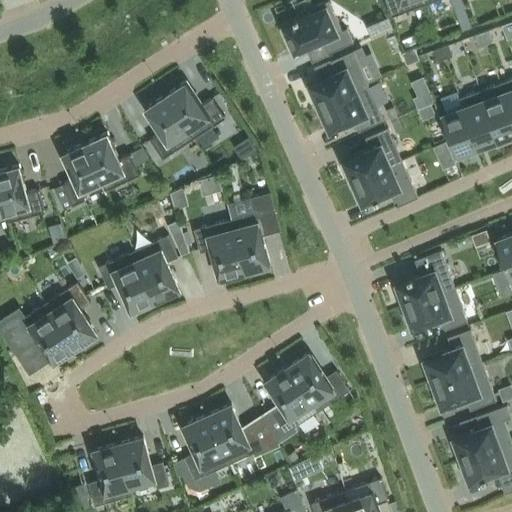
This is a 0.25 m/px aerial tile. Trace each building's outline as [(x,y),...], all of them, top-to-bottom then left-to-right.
[(295,19),(283,24),(286,31),(283,33),(289,45),(292,44),(295,51),(343,30),(329,0),(326,0),(313,6),(315,10),(299,17),(298,15),(294,17),(295,19)] [(386,0),(392,15),(426,3),(424,0),(386,0)] [(464,4),(456,7),(459,15),(467,11),(464,4)] [(389,15),(367,25),(372,36),(394,27),(389,15)] [(490,29),(482,31),(486,43),(494,40),(490,29)] [(475,34),(479,45),(486,43),(482,31),(475,34)] [(449,44),(442,46),(446,58),(453,55),(449,44)] [(442,46),(434,49),(438,60),(446,58),(442,46)] [(337,70),(309,82),(320,106),(369,84),(354,49),(332,59),(337,70)] [(511,77),(501,82),(511,112),(511,77)] [(212,96),(202,103),(187,80),(166,94),(195,137),(226,117),(212,96)] [(511,112),(501,82),(480,90),(498,139),(498,140),(511,134),(511,112)] [(369,84),(320,106),(330,130),(354,119),(359,130),(385,119),(369,84)] [(430,89),(413,97),(419,108),(431,102),(435,101),(430,89)] [(478,146),(498,139),(480,90),(459,97),(463,106),(478,146)] [(150,137),(163,157),(195,137),(166,94),(145,107),(160,131),(150,137)] [(431,102),(419,108),(424,119),(436,113),(431,102)] [(457,154),(478,146),(463,106),(443,114),(457,154)] [(371,147),(343,159),(347,167),(344,168),(349,180),(352,179),(353,181),(402,159),(388,126),(366,136),(371,147)] [(104,185),(106,190),(140,174),(131,152),(120,157),(108,131),(85,142),(105,185),(104,185)] [(250,136),(234,146),(242,158),(258,148),(250,136)] [(446,140),(434,146),(439,156),(451,151),(446,140)] [(85,142),(62,152),(74,177),(63,182),(63,183),(69,197),(73,204),(85,199),(83,194),(104,185),(105,185),(85,142)] [(354,183),(351,184),(357,197),(360,195),(363,203),(375,198),(376,200),(380,198),(379,196),(390,191),(397,205),(419,195),(402,159),(353,181),(354,183)] [(39,187),(27,191),(20,164),(0,169),(0,190),(7,216),(8,221),(45,211),(39,187)] [(69,197),(63,183),(55,186),(61,200),(69,197)] [(184,187),(172,192),(176,207),(189,204),(184,187)] [(246,270),(271,263),(263,234),(282,229),(271,190),(251,196),(255,211),(231,218),(246,270)] [(220,276),(246,270),(231,218),(194,228),(201,251),(213,248),(220,276)] [(174,226),(171,228),(177,241),(185,237),(179,220),(173,223),(174,226)] [(511,279),(511,232),(497,238),(511,279)] [(180,288),(168,261),(179,256),(169,234),(134,249),(156,298),(180,288)] [(399,290),(396,291),(401,304),(404,303),(455,284),(442,248),(415,258),(421,273),(413,276),(412,274),(408,276),(409,278),(396,282),(399,290)] [(132,309),(156,298),(134,249),(99,265),(109,287),(120,282),(132,309)] [(77,256),(69,261),(77,273),(84,269),(77,256)] [(506,269),(494,273),(497,280),(508,276),(506,269)] [(78,280),(46,302),(75,346),(97,332),(81,307),(91,301),(78,280)] [(406,307),(402,308),(407,321),(410,320),(413,327),(441,317),(445,328),(468,320),(455,284),(404,303),(406,307)] [(14,323),(27,343),(37,336),(54,361),(75,346),(46,302),(14,323)] [(452,347),(424,357),(433,382),(484,363),(471,327),(448,336),(452,347)] [(311,351),(289,365),(318,410),(350,389),(337,369),(327,375),(311,351)] [(484,363),(433,382),(442,406),(467,397),(471,408),(497,399),(484,363)] [(286,431),(318,410),(289,365),(267,379),(283,404),(273,411),(286,431)] [(506,386),(499,388),(504,400),(511,396),(511,385),(507,388),(506,386)] [(232,403),(208,413),(230,462),(265,446),(255,425),(244,430),(232,403)] [(456,444),(453,445),(458,458),(461,456),(461,458),(511,440),(511,439),(504,419),(511,416),(507,403),(477,414),(481,426),(453,436),(456,444)] [(184,424),(196,451),(185,456),(191,469),(195,478),(230,462),(208,413),(184,424)] [(144,435),(119,442),(131,484),(155,478),(157,487),(170,484),(163,460),(151,464),(144,435)] [(511,440),(461,458),(470,481),(482,477),(483,479),(487,477),(487,475),(498,471),(506,492),(511,489),(511,440)] [(96,504),(133,493),(131,484),(119,442),(93,449),(101,477),(89,481),(96,504)] [(185,456),(174,462),(179,474),(191,469),(185,456)] [(309,474),(303,460),(290,466),(296,480),(309,474)] [(354,511),(381,511),(378,503),(389,498),(381,476),(346,488),(354,511)] [(85,481),(73,485),(86,506),(91,505),(85,481)] [(354,511),(346,488),(311,501),(314,511),(354,511)] [(403,511),(399,499),(391,502),(394,511),(403,511)] [(305,511),(302,502),(291,507),(293,511),(305,511)]
